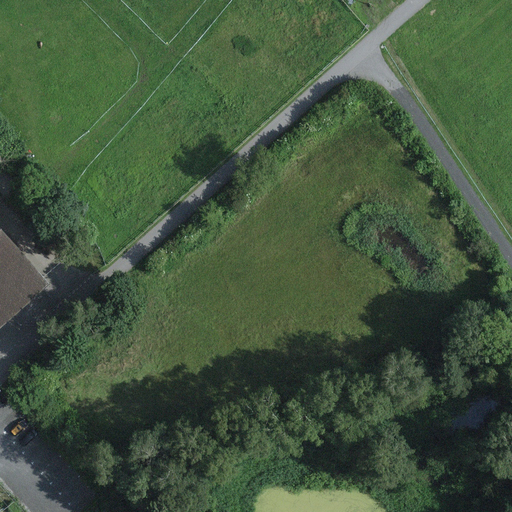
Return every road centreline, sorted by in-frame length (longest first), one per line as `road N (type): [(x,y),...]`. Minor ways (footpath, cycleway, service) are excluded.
road 1 (track): [(0,378),(423,0)]
road 2 (track): [(368,50),(427,121),(511,249)]
